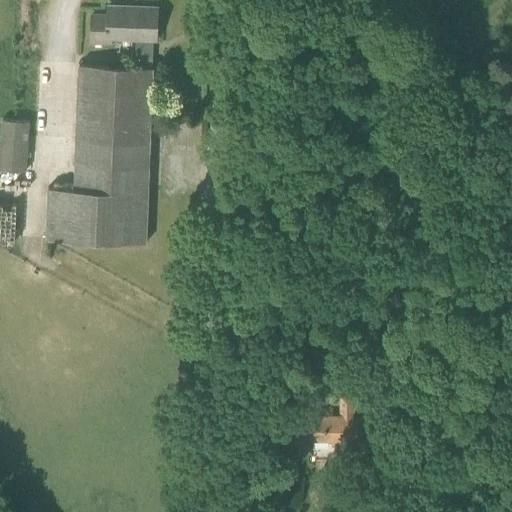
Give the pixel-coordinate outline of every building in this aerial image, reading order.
[(80,64),(75,163),(74,187),(48,186),(46,238),(146,242),(154,39),(156,39),(158,7),(108,5),(108,14),(92,14),(91,42),(112,43),(112,37),(136,38),(135,66),(80,64)] [(30,119),(0,117),(0,123),(0,166),(27,168),(30,119)] [(286,447),(311,447),(311,458),(334,458),(335,439),(375,440),(375,444),(390,445),(390,424),(390,420),(375,420),(375,416),(353,415),(353,397),(341,397),(341,415),(311,415),(312,407),(287,407),(286,447)] [(414,417),(414,457),(438,457),(438,417),(414,417)] [(503,443),(503,426),(493,426),(493,443),(503,443)]
